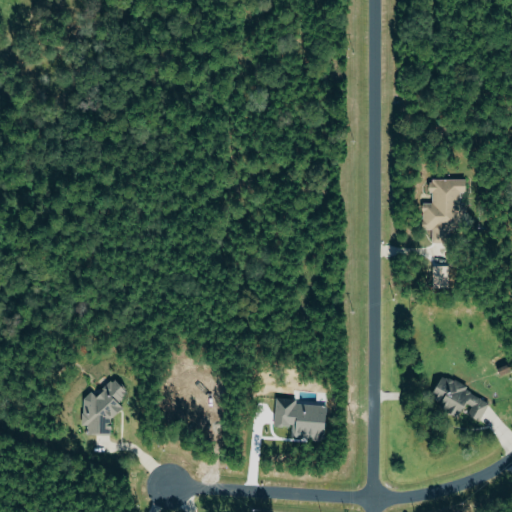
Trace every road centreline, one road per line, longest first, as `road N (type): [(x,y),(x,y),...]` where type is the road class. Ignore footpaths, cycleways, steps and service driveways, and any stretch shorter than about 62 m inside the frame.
road 1 (residential): [(371,0),(372,511)]
road 2 (residential): [(373,497),(176,487)]
road 3 (residential): [(511,460),(437,490),(373,497)]
